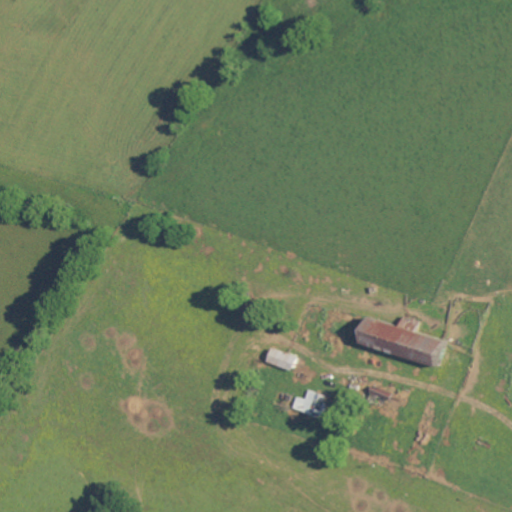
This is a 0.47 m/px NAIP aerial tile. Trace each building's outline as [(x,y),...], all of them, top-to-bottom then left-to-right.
[(406,328),(422,331),(424,322),(408,319),(406,328)] [(370,348),(447,367),(454,341),(377,321),(370,348)] [(297,373),(302,359),(278,350),(272,364),(297,373)] [(398,394),(377,388),(374,398),(395,405),(398,394)] [(297,410),(326,419),(332,397),(312,391),(309,401),(300,398),(297,410)]
